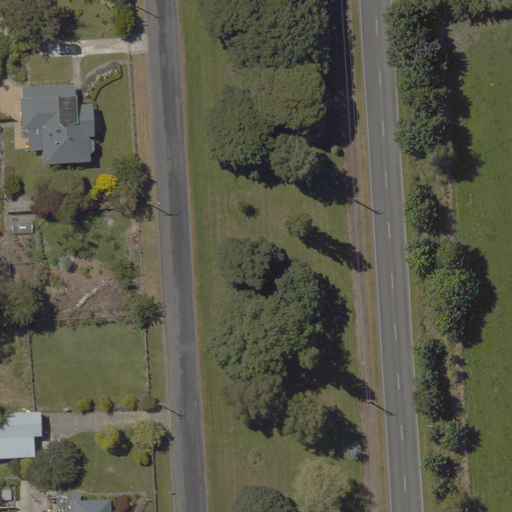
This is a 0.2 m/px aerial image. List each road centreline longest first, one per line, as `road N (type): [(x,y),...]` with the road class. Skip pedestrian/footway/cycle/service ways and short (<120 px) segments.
road 1 (tertiary): [(374,0),(406,511)]
road 2 (residential): [(165,0),(195,511)]
